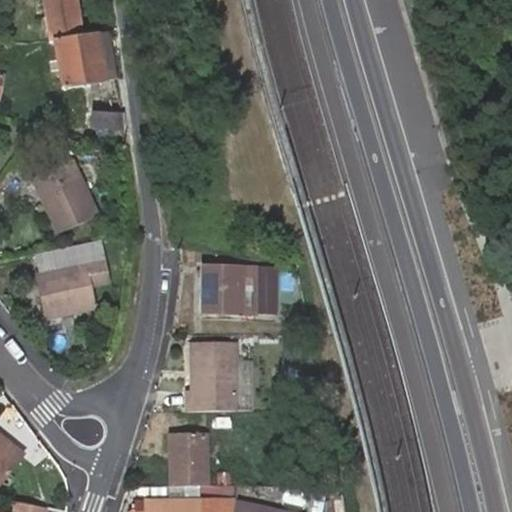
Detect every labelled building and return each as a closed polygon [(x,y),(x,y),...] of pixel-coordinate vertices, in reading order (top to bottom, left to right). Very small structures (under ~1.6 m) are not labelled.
[(72,0),(49,0),(38,3),(47,44),(54,42),(66,91),(106,81),(96,33),(81,36),(72,0)] [(122,114),(92,114),(91,129),(122,129),(122,114)] [(74,163),(34,180),(59,236),(98,219),(74,163)] [(108,285),(101,244),(63,251),(67,271),(37,277),(44,319),(94,309),(90,288),(108,285)] [(63,251),(33,257),(37,277),(67,271),(63,251)] [(243,267),(202,266),(201,314),(241,315),(243,267)] [(276,312),(278,269),(243,267),(241,315),(257,316),(257,312),(276,312)] [(184,392),(185,412),(233,411),(233,375),(232,344),(189,345),(189,392),(184,392)] [(247,374),(233,375),(233,411),(248,411),(247,374)] [(164,434),(165,488),(207,487),(205,433),(164,434)] [(8,448),(0,441),(0,487),(20,464),(5,450),(8,448)] [(23,461),(8,448),(5,450),(20,464),(23,461)] [(138,511),(228,511),(231,500),(231,499),(138,501),(138,511)] [(228,511),(285,511),(231,500),(228,511)]
